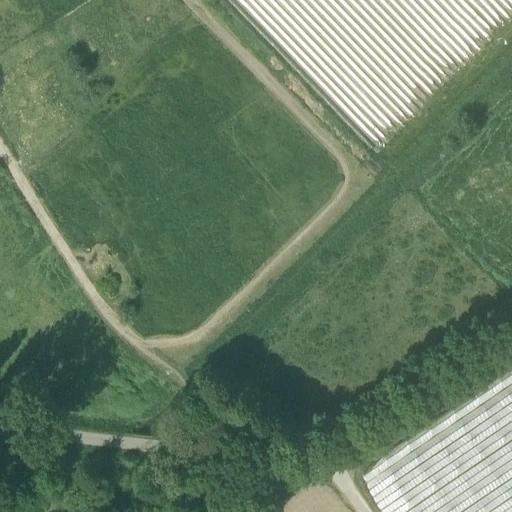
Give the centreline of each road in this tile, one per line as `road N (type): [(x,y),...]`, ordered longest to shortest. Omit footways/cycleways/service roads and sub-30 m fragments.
road 1 (unclassified): [(0,429),(333,465)]
road 2 (track): [(333,465),(511,344)]
